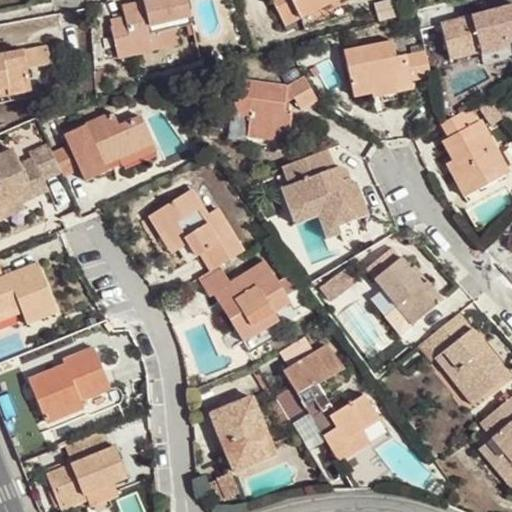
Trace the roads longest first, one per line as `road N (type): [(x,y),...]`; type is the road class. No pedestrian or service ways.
road 1 (residential): [(188,511),(162,351),(94,246)]
road 2 (residential): [(511,314),(427,222),(395,166)]
